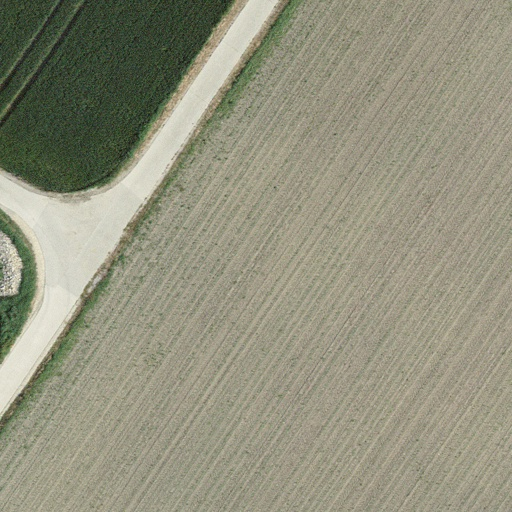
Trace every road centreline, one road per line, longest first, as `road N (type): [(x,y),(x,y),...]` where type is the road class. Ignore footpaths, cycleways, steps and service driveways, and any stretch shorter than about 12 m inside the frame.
road 1 (track): [(262,0),(93,249)]
road 2 (track): [(93,249),(0,389)]
